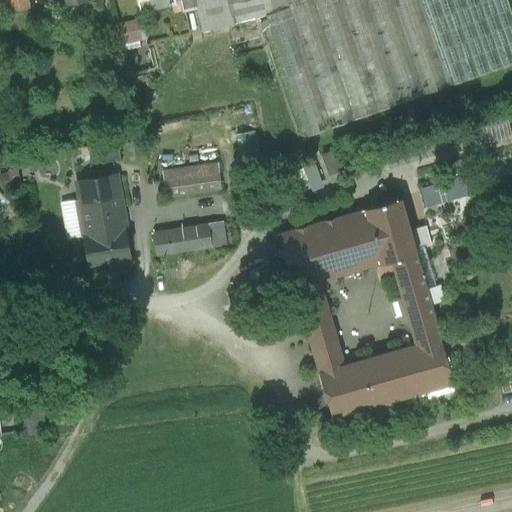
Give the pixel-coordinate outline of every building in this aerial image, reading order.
[(25,0),(6,0),(10,13),(27,10),(25,0)] [(137,0),(140,12),(172,4),(170,0),(137,0)] [(194,0),(181,0),(184,11),(196,8),(194,0)] [(194,0),(196,8),(202,32),(234,24),(230,3),(228,3),(227,0),(194,0)] [(243,0),(230,3),(234,24),(265,16),(288,8),(285,0),(243,0)] [(365,0),(285,0),(288,8),(265,16),(307,137),(401,104),(365,0)] [(448,87),(417,0),(365,0),(401,104),(448,87)] [(511,16),(506,0),(417,0),(448,87),(511,64),(511,16)] [(135,23),(120,26),(125,50),(140,47),(135,23)] [(505,117),(477,124),(482,144),(510,137),(505,117)] [(453,125),(434,130),(441,156),(460,151),(453,125)] [(398,166),(441,156),(434,130),(392,140),(398,166)] [(241,158),(257,155),(254,134),(237,137),(241,158)] [(118,158),(113,135),(89,139),(94,163),(118,158)] [(374,173),(398,166),(392,140),(368,147),(374,173)] [(337,171),(331,153),(323,156),(329,174),(337,171)] [(161,172),(162,179),(219,171),(218,164),(161,172)] [(314,166),(304,170),(308,180),(312,190),(322,187),(314,166)] [(297,183),(308,180),(304,170),(294,174),(297,183)] [(0,177),(2,186),(19,182),(17,171),(0,174),(0,177)] [(219,171),(162,179),(165,198),(222,190),(219,171)] [(121,174),(76,181),(78,201),(64,203),(69,231),(82,229),(83,236),(125,230),(121,174)] [(462,196),(458,181),(422,191),(426,206),(462,196)] [(414,250),(409,231),(400,199),(365,209),(374,242),(380,264),(376,266),(379,278),(394,274),(391,262),(416,255),(414,250)] [(365,209),(278,234),(294,288),(319,281),(332,278),(325,255),(374,242),(365,209)] [(208,224),(211,248),(229,245),(226,221),(208,224)] [(153,233),(156,256),(211,248),(208,224),(153,233)] [(409,231),(414,250),(424,248),(431,246),(425,226),(409,231)] [(83,236),(82,236),(88,267),(130,260),(125,230),(83,236)] [(374,242),(325,255),(332,278),(376,266),(380,264),(374,242)] [(435,286),(424,248),(414,250),(416,255),(426,289),(435,286)] [(430,305),(426,289),(416,255),(391,262),(394,274),(415,345),(440,339),(430,305)] [(319,281),(294,288),(304,324),(329,317),(319,281)] [(426,289),(430,305),(444,301),(439,285),(435,286),(426,289)] [(308,337),(333,330),(329,317),(304,324),(308,337)] [(494,325),(440,340),(445,356),(498,341),(494,325)] [(333,330),(308,337),(319,374),(344,367),(333,330)] [(344,367),(319,374),(331,416),(377,404),(453,383),(446,359),(445,356),(440,340),(440,339),(415,345),(344,367)] [(457,397),(453,383),(377,404),(381,418),(457,397)] [(37,389),(24,391),(29,431),(43,429),(37,389)]
